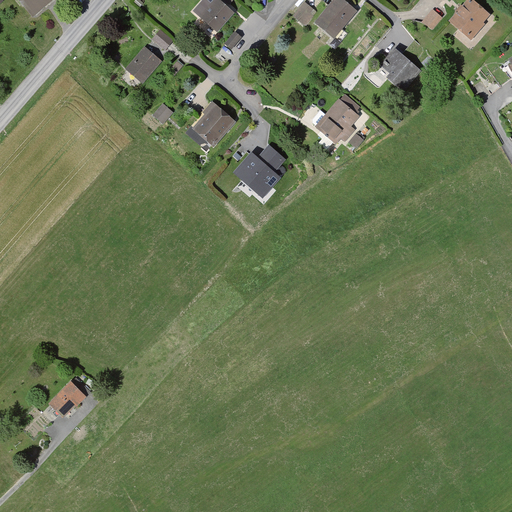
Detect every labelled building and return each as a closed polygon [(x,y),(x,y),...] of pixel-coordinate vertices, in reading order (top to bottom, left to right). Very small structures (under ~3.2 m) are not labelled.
[(21,0),(34,16),(52,0),(21,0)] [(222,0),(203,0),(194,10),(218,30),(236,12),(222,0)] [(304,0),(303,0),(295,15),(305,21),(315,9),(304,0)] [(347,0),(337,0),(318,21),(335,37),(361,11),(347,0)] [(477,0),(470,0),(455,20),(473,37),(494,15),(477,0)] [(433,7),(423,21),(432,30),(443,17),(433,7)] [(160,27),(155,36),(169,49),(175,39),(160,27)] [(237,30),(226,43),(233,48),(245,36),(237,30)] [(146,45),(128,66),(144,80),(163,59),(146,45)] [(396,49),(384,64),(395,71),(390,78),(405,90),(423,69),(396,49)] [(178,61),(171,68),(175,72),(182,64),(178,61)] [(344,95),(324,121),(320,123),(339,141),(342,137),(346,140),(356,130),(353,125),(365,110),(344,95)] [(165,101),(156,112),(166,122),(175,110),(165,101)] [(217,103),(196,127),(215,145),(239,121),(217,103)] [(359,130),(349,141),(359,147),(366,139),(359,130)] [(269,145),(257,158),(275,173),(286,160),(269,145)] [(257,158),(251,152),(233,172),(263,198),(280,178),(275,173),(257,158)] [(91,395),(76,380),(48,408),(63,423),(91,395)]
